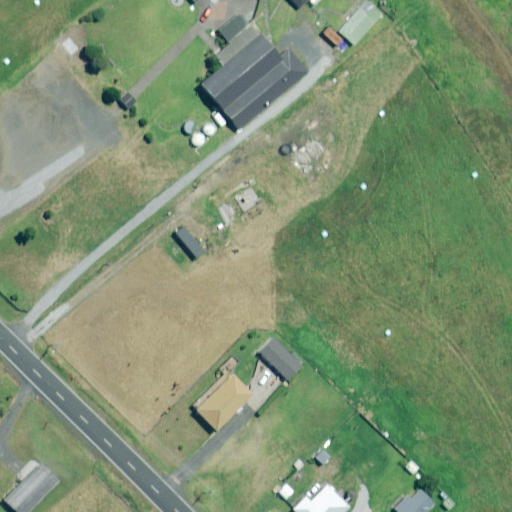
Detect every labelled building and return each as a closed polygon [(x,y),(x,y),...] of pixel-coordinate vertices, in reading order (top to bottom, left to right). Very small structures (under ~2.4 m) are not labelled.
[(290,0),(300,9),(308,0),(290,0)] [(354,4),(350,0),(337,0),(332,6),(341,16),(354,4)] [(383,15),(367,0),(366,0),(359,9),(338,31),(353,45),(371,26),(378,33),(385,26),(379,19),(383,15)] [(223,69),(204,86),(236,122),(296,69),(252,20),(211,56),(223,69)] [(204,134),(193,134),(193,145),(204,145),(204,134)] [(246,226),(275,206),(268,196),(263,199),(253,184),(229,200),(246,226)] [(273,337),(255,357),(285,384),(303,364),(273,337)] [(230,372),(194,408),(216,430),(252,394),(230,372)] [(38,461),(3,498),(17,511),(29,511),(59,481),(38,461)] [(324,483),(297,511),(298,511),(345,511),(350,507),(324,483)] [(421,489),(395,511),(430,511),(436,507),(421,489)] [(446,511),(456,504),(449,496),(439,504),(446,511)]
